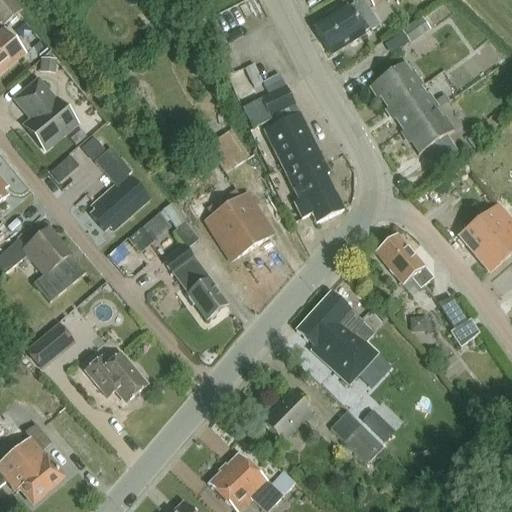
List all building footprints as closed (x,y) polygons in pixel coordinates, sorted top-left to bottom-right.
[(0,0),(0,23),(2,26),(18,13),(8,0),(0,0)] [(367,0),(364,2),(362,0),(359,0),(353,4),(354,6),(348,10),(347,8),(334,16),(333,19),(314,30),(330,56),(349,44),(352,45),(365,37),(364,35),(370,31),(371,33),(380,27),(370,12),(387,0),(367,0)] [(409,44),(429,31),(421,19),(401,32),(409,44)] [(0,76),(25,55),(4,31),(0,34),(0,76)] [(42,60),(41,73),(54,74),(55,61),(42,60)] [(407,64),(371,88),(380,102),(383,100),(389,109),(387,111),(422,87),(415,77),(414,77),(406,66),(407,65),(407,64)] [(255,89),(262,85),(253,67),(246,70),(255,89)] [(280,76),(264,83),(271,96),(287,89),(280,76)] [(55,105),(38,85),(17,102),(33,122),(25,129),(44,152),(75,126),(56,103),(55,105)] [(422,87),(387,111),(396,124),(399,123),(402,128),(405,132),(436,111),(438,110),(434,104),(431,99),(429,100),(421,89),(423,88),(422,87)] [(316,226),(344,213),(326,177),(330,175),(300,115),(295,107),(296,107),(287,89),(271,96),(261,101),(262,102),(271,119),(275,127),(264,133),(298,203),(294,205),(302,221),(312,217),(316,226)] [(442,98),(434,104),(438,110),(446,104),(449,102),(445,96),(442,98)] [(271,119),(262,102),(245,110),(254,128),(271,119)] [(405,132),(402,134),(412,147),(414,145),(420,155),(418,156),(418,157),(420,156),(425,153),(448,137),(454,133),(446,122),(445,123),(437,112),(436,111),(405,132)] [(208,147),(226,174),(246,160),(229,133),(208,147)] [(448,137),(425,153),(435,167),(450,157),(458,152),(448,137)] [(474,137),(468,141),(474,151),(481,146),(474,137)] [(93,141),(80,152),(90,164),(103,153),(93,141)] [(94,165),(104,175),(115,188),(91,208),(95,213),(91,217),(104,233),(109,229),(113,234),(149,202),(128,178),(131,175),(110,150),(94,165)] [(507,181),(511,176),(511,160),(505,151),(491,162),(507,181)] [(62,184),(82,165),(71,155),(52,173),(62,184)] [(4,193),(8,189),(0,179),(0,204),(8,198),(4,193)] [(236,192),(219,203),(224,211),(227,210),(241,200),(236,192)] [(264,235),(270,231),(247,196),(241,200),(227,210),(224,211),(206,223),(228,258),(234,255),(237,260),(267,240),(264,235)] [(171,206),(163,213),(178,231),(174,234),(188,251),(199,242),(186,224),(171,206)] [(511,226),(511,223),(498,207),(459,239),(475,258),(498,238),(496,236),(502,231),(504,234),(511,226)] [(159,216),(139,233),(151,246),(168,232),(171,230),(159,216)] [(490,275),(511,256),(511,226),(504,234),(502,231),(496,236),(498,238),(475,258),(490,275)] [(49,305),(85,276),(48,231),(25,250),(18,241),(0,258),(0,270),(5,276),(19,264),(25,271),(33,265),(43,278),(33,286),(49,305)] [(413,298),(433,281),(424,270),(425,270),(412,254),(411,255),(397,239),(377,255),(413,298)] [(216,291),(194,261),(184,248),(163,264),(173,277),(181,288),(187,296),(206,322),(226,307),(215,292),(216,291)] [(330,296),(296,334),(315,350),(312,354),(349,387),(377,357),(353,335),(354,334),(356,336),(360,331),(358,329),(362,325),(330,296)] [(467,324),(453,301),(438,307),(454,332),(450,335),(461,351),(481,336),(470,322),(467,324)] [(442,312),(414,318),(419,342),(447,336),(442,312)] [(42,373),(75,346),(59,326),(26,353),(42,373)] [(148,388),(120,355),(107,366),(100,359),(82,374),(106,402),(114,396),(124,408),(148,388)] [(283,446),(313,415),(291,394),(261,424),(283,446)] [(366,468),(383,451),(346,414),(329,431),(366,468)] [(383,423),(372,433),(384,445),(394,435),(383,423)] [(45,460),(40,454),(29,440),(0,464),(0,488),(7,483),(11,480),(33,506),(63,480),(46,460),(45,460)] [(261,511),(269,511),(283,498),(271,487),(239,456),(208,487),(233,511),(241,511),(251,502),(261,511)] [(283,474),(271,487),(283,498),(295,485),(283,474)]
